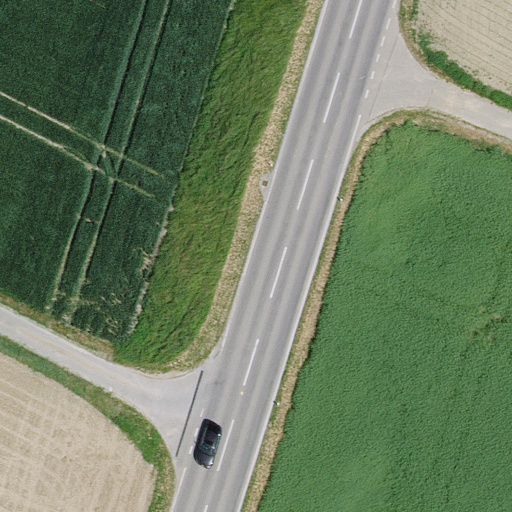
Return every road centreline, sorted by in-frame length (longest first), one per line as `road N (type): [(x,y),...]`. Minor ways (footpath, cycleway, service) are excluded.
road 1 (secondary): [(365,0),(206,511)]
road 2 (track): [(0,321),(230,438)]
road 3 (track): [(348,54),(511,124)]
